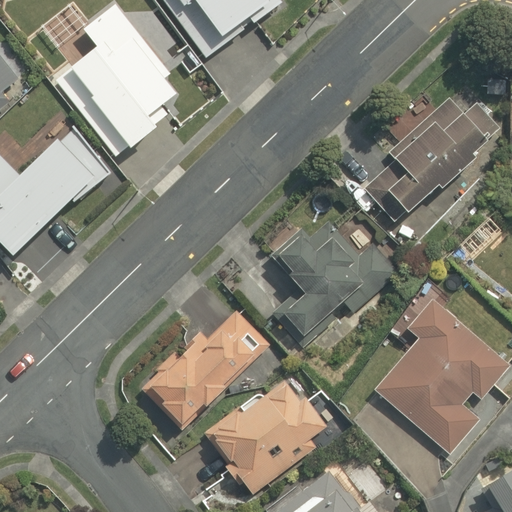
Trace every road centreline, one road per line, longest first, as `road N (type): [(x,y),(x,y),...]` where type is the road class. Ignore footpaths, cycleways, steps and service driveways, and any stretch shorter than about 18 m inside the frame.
road 1 (residential): [(417,0),(27,374)]
road 2 (residential): [(27,374),(139,511)]
